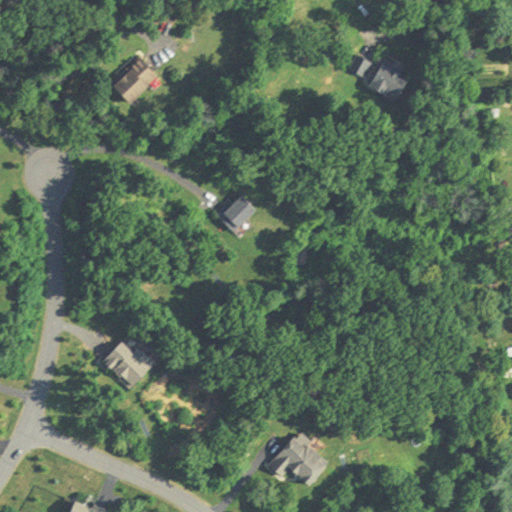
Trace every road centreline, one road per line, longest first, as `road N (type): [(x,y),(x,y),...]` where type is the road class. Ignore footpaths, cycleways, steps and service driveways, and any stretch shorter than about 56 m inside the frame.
road 1 (residential): [(49,170),(56,248),(48,348),(25,431),(0,475)]
road 2 (residential): [(207,511),(25,431)]
